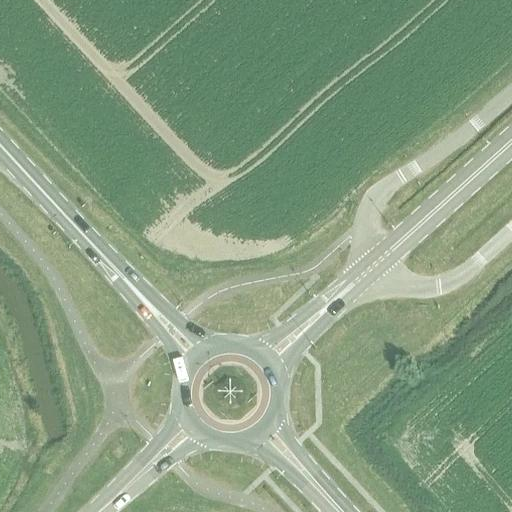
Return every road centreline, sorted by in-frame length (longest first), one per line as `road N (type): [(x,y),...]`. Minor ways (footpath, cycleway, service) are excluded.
road 1 (secondary): [(195,358),(0,146)]
road 2 (unclassified): [(372,266),(362,236),(374,198),(511,91)]
road 3 (secondary): [(372,266),(511,142)]
road 4 (unclassified): [(372,266),(399,287),(436,288),(511,230)]
road 5 (secondary): [(266,361),(372,266)]
road 6 (secondary): [(100,511),(192,428)]
